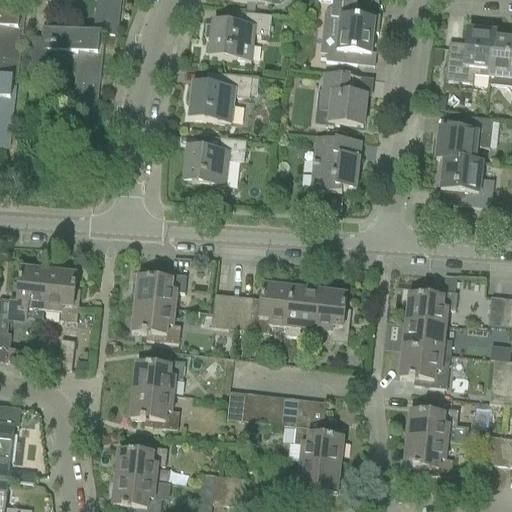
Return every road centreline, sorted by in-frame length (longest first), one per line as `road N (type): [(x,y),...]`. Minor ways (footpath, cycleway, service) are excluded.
road 1 (residential): [(392,246),(124,230)]
road 2 (residential): [(392,246),(417,10),(426,0)]
road 3 (residential): [(124,230),(145,77),(166,0)]
road 4 (residential): [(0,388),(45,394),(61,409),(70,511)]
road 5 (residential): [(124,230),(0,224)]
road 6 (residential): [(511,255),(392,246)]
